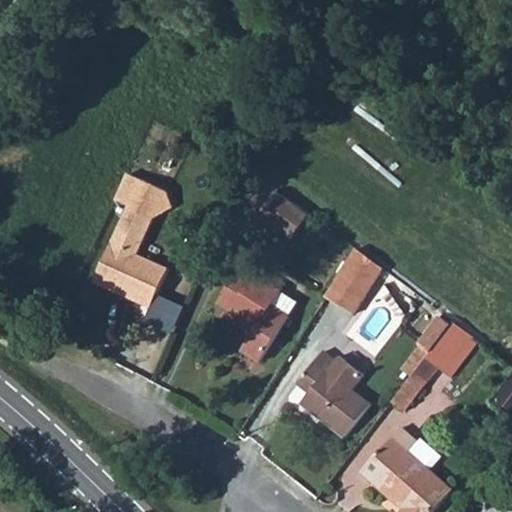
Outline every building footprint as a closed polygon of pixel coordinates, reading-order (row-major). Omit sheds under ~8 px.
[(101,192),(120,198),(130,172),(111,164),(101,192)] [(120,198),(89,278),(147,300),(163,258),(131,247),(154,181),(130,172),(120,198)] [(277,188),(259,214),(292,237),(310,212),(277,188)] [(353,251),(364,257),(380,268),(382,265),(357,246),(353,251)] [(326,295),(354,312),(380,268),(364,257),(353,251),(326,295)] [(214,305),(255,332),(241,355),(258,365),(294,306),(250,277),(246,282),(234,274),(214,305)] [(430,351),(445,329),(449,323),(436,314),(416,341),(430,351)] [(416,370),(428,379),(438,365),(459,334),(464,327),(453,318),(449,323),(445,329),(430,351),(416,370)] [(438,365),(451,374),(477,336),(464,327),(459,334),(438,365)] [(292,393),(304,401),(300,407),(343,439),(367,406),(348,391),(360,376),(335,358),(332,363),(320,354),(292,393)] [(395,400),(407,409),(428,379),(416,370),(395,400)] [(358,479),(399,511),(434,511),(449,493),(427,475),(445,452),(424,434),(419,439),(401,425),(358,479)]
